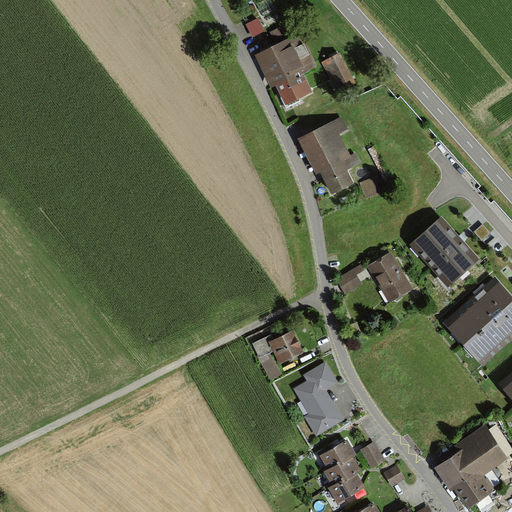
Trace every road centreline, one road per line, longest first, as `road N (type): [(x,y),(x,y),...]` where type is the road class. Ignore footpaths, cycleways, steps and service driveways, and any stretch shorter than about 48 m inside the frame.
road 1 (residential): [(451,511),(348,369),(306,183),(214,0)]
road 2 (track): [(0,452),(327,294)]
road 3 (primary): [(341,0),(511,191)]
